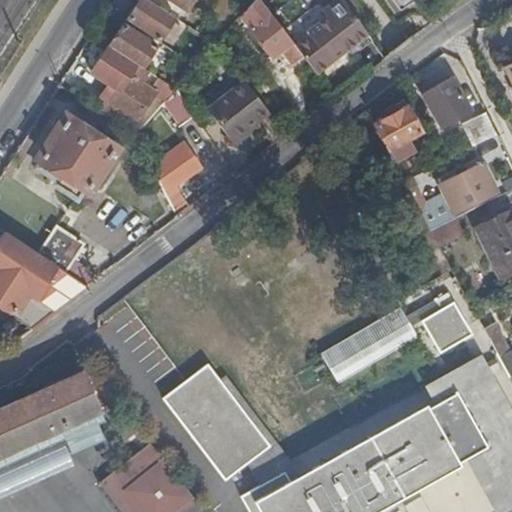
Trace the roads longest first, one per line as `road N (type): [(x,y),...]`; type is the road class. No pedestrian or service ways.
road 1 (residential): [(451,27),(0,372)]
road 2 (unknown): [(72,318),(136,383),(229,511)]
road 3 (residential): [(0,124),(80,0)]
road 4 (residential): [(451,27),(511,153)]
